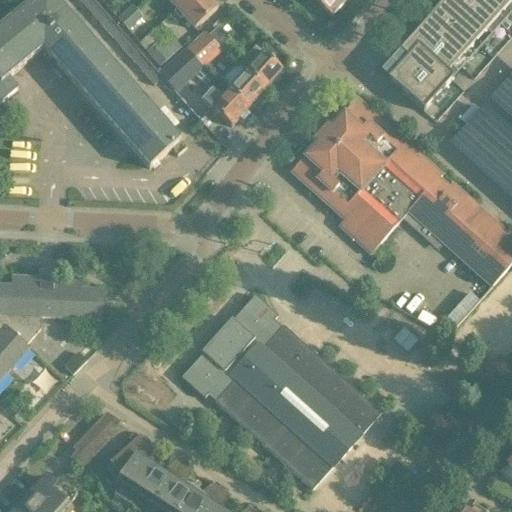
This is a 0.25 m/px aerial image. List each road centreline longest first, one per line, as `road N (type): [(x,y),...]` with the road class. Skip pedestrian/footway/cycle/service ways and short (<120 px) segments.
road 1 (residential): [(50,220),(203,224),(330,69)]
road 2 (residential): [(272,511),(79,387)]
road 3 (residential): [(427,141),(511,48)]
road 4 (residential): [(427,141),(339,58)]
